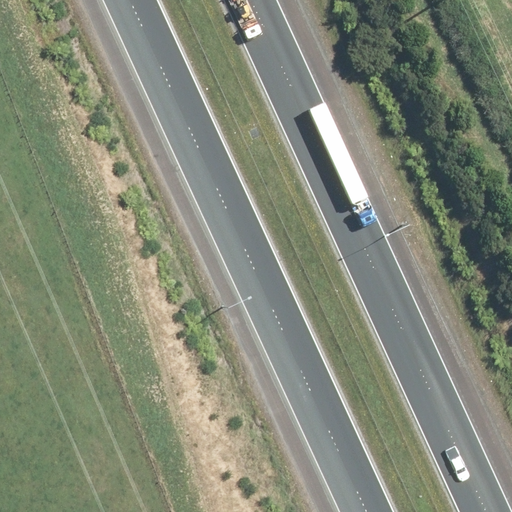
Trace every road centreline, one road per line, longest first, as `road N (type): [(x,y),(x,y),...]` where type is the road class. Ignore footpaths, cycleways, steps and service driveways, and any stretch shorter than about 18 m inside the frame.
road 1 (motorway): [(366,511),(129,0)]
road 2 (motorway): [(254,0),(491,511)]
